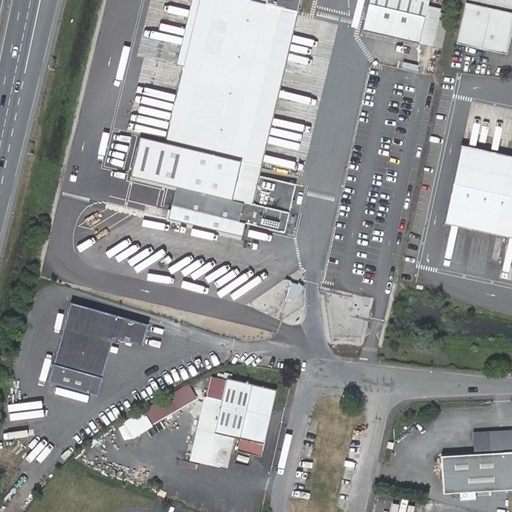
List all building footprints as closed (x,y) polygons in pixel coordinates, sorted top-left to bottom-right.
[(244,221),(284,230),(294,186),(256,176),(297,0),(191,0),(177,60),(185,62),(166,145),(140,138),(132,174),(177,185),(170,217),(241,234),(244,221)] [(420,44),(430,0),(371,0),(364,31),(420,44)] [(511,0),(465,0),(465,4),(511,13),(511,0)] [(511,34),(511,13),(465,4),(456,44),(508,55),(511,34)] [(440,221),(511,236),(511,159),(456,147),(440,221)] [(291,281),(285,279),(282,289),(288,291),(286,297),(293,299),(298,284),(290,282),(291,281)] [(75,303),(51,381),(100,396),(117,338),(145,346),(151,325),(75,303)] [(193,393),(189,385),(182,389),(187,397),(193,393)] [(213,439),(263,451),(275,396),(226,385),(213,439)] [(182,389),(130,419),(135,427),(187,397),(182,389)] [(124,423),(128,430),(135,427),(130,419),(124,423)] [(506,487),(504,434),(476,435),(477,455),(442,456),(443,490),(506,487)]
